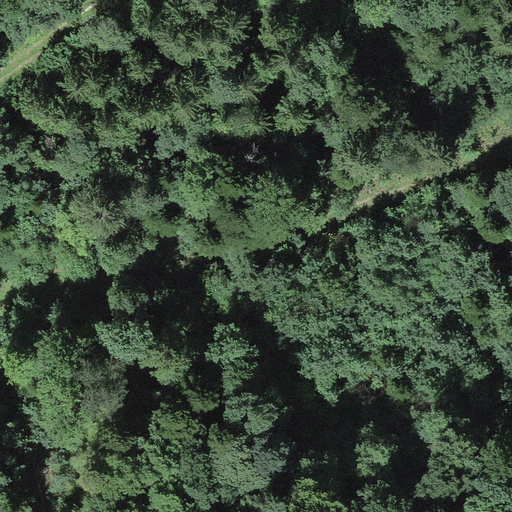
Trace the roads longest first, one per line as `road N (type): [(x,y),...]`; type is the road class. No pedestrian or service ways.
road 1 (track): [(0,316),(438,182),(511,151)]
road 2 (track): [(106,0),(0,74)]
